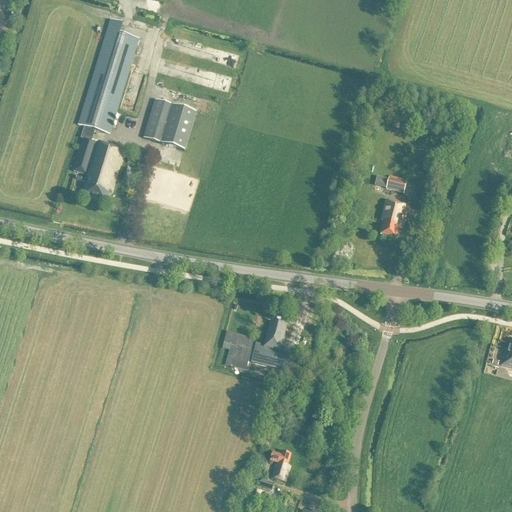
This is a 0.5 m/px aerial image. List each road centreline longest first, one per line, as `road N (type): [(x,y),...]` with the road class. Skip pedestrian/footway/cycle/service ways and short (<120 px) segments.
road 1 (secondary): [(399,292),(278,278),(0,225)]
road 2 (tertiary): [(351,511),(361,421),(399,292)]
